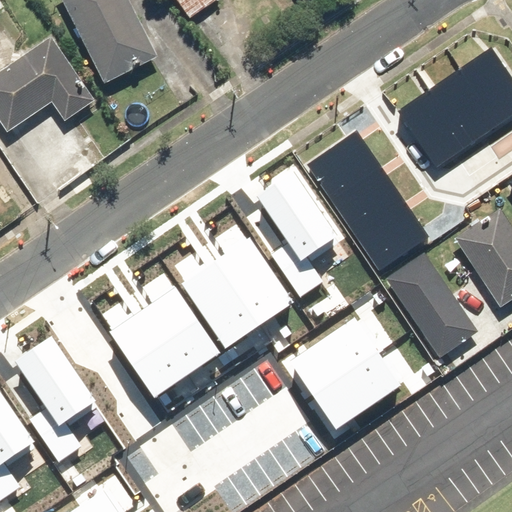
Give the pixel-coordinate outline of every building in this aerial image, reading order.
[(129,0),(66,0),(103,83),(156,60),(129,0)] [(219,0),(177,0),(192,20),(219,0)] [(0,117),(12,135),(55,105),(66,122),(95,102),(83,83),(53,41),(0,76),(0,117)] [(399,108),(437,164),(511,114),(511,67),(497,44),(399,108)] [(432,237),(360,130),(308,164),(380,271),(432,237)] [(292,176),(257,199),(287,244),(273,253),(302,296),(323,282),(306,256),(333,238),(292,176)] [(511,221),(502,206),(455,238),(500,306),(511,297),(511,221)] [(176,266),(229,347),(293,305),(240,224),(216,240),(229,258),(209,271),(197,253),(176,266)] [(427,249),(385,277),(440,359),(482,330),(427,249)] [(100,313),(152,394),(216,352),(163,271),(140,287),(152,305),(132,318),(120,300),(100,313)] [(360,317),(294,362),(338,427),(405,383),(360,317)] [(49,338),(14,361),(44,406),(30,415),(58,458),(80,444),(63,418),(90,400),(49,338)] [(322,412),(301,383),(272,404),(293,433),(322,412)] [(0,395),(0,497),(19,484),(2,458),(29,440),(0,395)] [(226,464),(204,429),(182,443),(205,478),(226,464)] [(179,486),(161,457),(136,474),(154,502),(179,486)] [(120,511),(105,489),(71,511),(120,511)]
